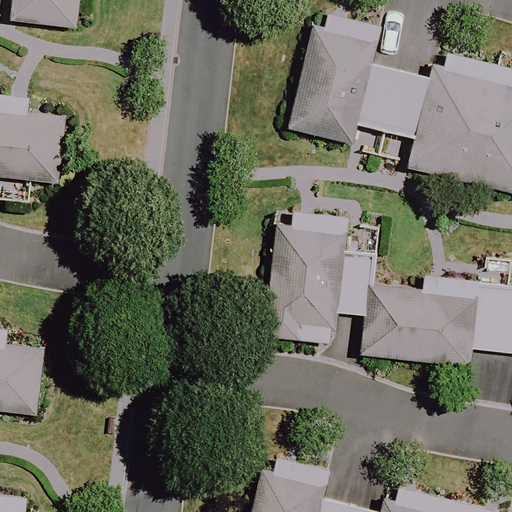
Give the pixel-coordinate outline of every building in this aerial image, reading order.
[(5,0),(4,17),(70,25),(72,0),(5,0)] [(304,29),(279,130),(349,147),(354,126),(407,139),(399,172),(511,198),(511,87),(424,67),(421,81),(367,68),(373,45),(304,29)] [(0,180),(49,186),(57,121),(0,114),(0,180)] [(511,287),(471,283),(469,295),(364,283),(367,258),(338,255),(340,236),(271,229),(259,335),(294,339),(296,324),(332,328),(333,315),(361,318),(357,354),(466,367),(469,345),(511,349),(511,287)] [(0,409),(35,414),(42,352),(0,346),(0,409)] [(326,479),(261,462),(247,511),(458,511),(376,491),(372,506),(322,494),(326,479)]
